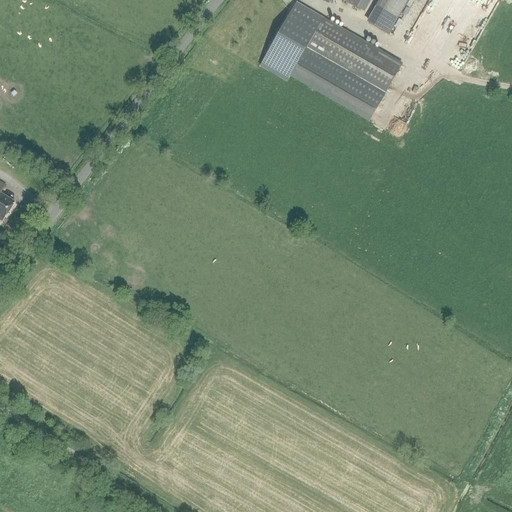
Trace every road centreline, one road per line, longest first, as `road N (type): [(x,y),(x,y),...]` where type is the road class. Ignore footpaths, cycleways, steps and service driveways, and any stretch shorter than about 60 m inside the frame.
road 1 (tertiary): [(0,287),(219,0)]
road 2 (track): [(305,0),(450,70),(511,87)]
road 3 (track): [(0,410),(151,511)]
